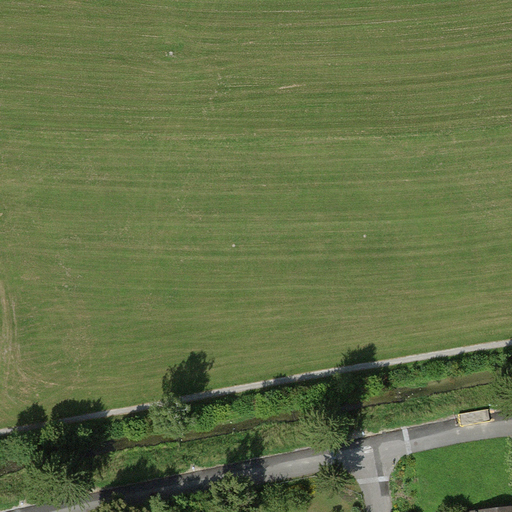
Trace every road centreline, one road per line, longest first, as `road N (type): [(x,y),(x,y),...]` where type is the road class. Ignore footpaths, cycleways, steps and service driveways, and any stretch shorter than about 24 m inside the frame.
road 1 (residential): [(80,511),(374,455)]
road 2 (residential): [(374,455),(511,428)]
